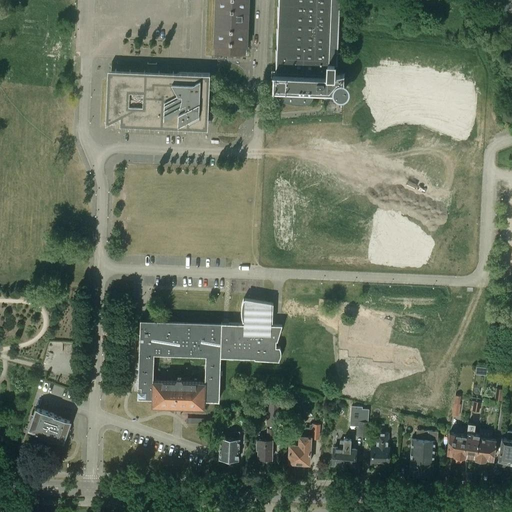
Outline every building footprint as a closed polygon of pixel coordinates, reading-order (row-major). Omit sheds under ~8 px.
[(216,0),(215,45),(216,45),(215,51),(244,52),(244,46),(245,46),(247,0),(216,0)] [(347,84),(339,83),(339,0),(278,0),(278,4),(277,4),(278,26),(276,26),(277,48),(276,48),(276,70),(271,70),(271,77),(276,78),(274,98),(279,100),(287,103),(291,104),(295,104),(300,105),(304,105),(307,104),(310,102),(311,100),(335,101),(340,107),(347,108),(350,103),(352,98),(348,92),(347,84)] [(119,125),(185,128),(200,120),(207,120),(209,73),(179,72),(171,77),(155,76),(156,74),(146,73),(146,81),(107,79),(105,124),(120,116),(119,125)] [(1,80),(0,107),(0,255),(24,257),(25,230),(38,230),(40,182),(24,182),(26,142),(31,142),(32,117),(46,118),(48,82),(1,80)] [(171,189),(171,201),(189,202),(189,189),(171,189)] [(63,211),(53,210),(52,220),(62,220),(63,211)] [(140,320),(138,362),(137,396),(151,397),(151,399),(152,399),(151,406),(174,407),(174,408),(180,408),(181,408),(181,407),(203,407),(204,400),(205,400),(205,399),(219,399),(220,356),(254,357),(254,358),(279,359),(279,358),(280,356),(281,353),(281,351),(280,348),(279,346),(278,347),(276,346),(276,340),(277,340),(282,325),(270,324),(270,322),(272,322),(273,303),(245,298),(244,299),(243,298),(242,300),(241,304),(240,308),(240,312),(241,317),(242,321),(244,321),(244,323),(221,322),(221,324),(150,322),(150,326),(141,326),(141,320),(140,320)] [(51,351),(71,352),(71,342),(52,341),(51,351)] [(257,439),(257,449),(258,449),(258,458),(271,459),(271,444),(274,443),(274,429),(272,429),(272,426),(279,426),(280,399),(269,399),(268,426),(268,429),(267,429),(267,440),(257,439)] [(480,402),(474,401),(471,411),(478,412),(480,402)] [(459,405),(454,404),(451,415),(458,417),(460,405),(459,404),(459,405)] [(32,420),(29,429),(28,431),(30,434),(33,435),(36,434),(37,432),(46,435),(53,414),(36,408),(34,416),(31,415),(30,419),(32,420)] [(53,414),(46,435),(45,436),(55,439),(54,441),(56,443),(59,445),(62,443),(65,433),(68,434),(69,430),(67,429),(70,420),(69,420),(71,415),(69,412),(66,411),(63,412),(61,417),(53,414)] [(304,427),(304,435),(296,435),(295,444),(289,444),(288,462),(299,463),(300,465),(302,467),(304,467),(306,466),(307,464),(307,463),(309,463),(310,439),(318,439),(319,424),(311,423),(311,425),(309,424),(309,428),(304,427)] [(467,423),(466,435),(463,454),(464,455),(475,456),(478,436),(478,433),(473,433),(474,424),(467,423)] [(416,430),(416,439),(411,439),(409,474),(432,475),(434,440),(437,441),(438,431),(416,430)] [(484,458),(484,457),(493,458),(496,439),(491,438),(491,432),(485,431),(484,437),(478,436),(475,456),(475,457),(484,458)] [(501,438),(498,460),(497,463),(500,465),(503,466),(506,464),(506,462),(511,462),(511,431),(507,431),(506,438),(501,438)] [(234,432),(233,439),(220,438),(219,459),(238,460),(239,439),(238,439),(239,432),(234,432)] [(377,433),(376,447),(371,447),(371,462),(387,462),(388,447),(386,447),(386,441),(385,441),(385,434),(377,433)] [(466,435),(449,433),(446,452),(454,453),(454,457),(455,459),(461,460),(463,458),(464,455),(463,454),(466,435)] [(340,446),(340,448),(333,448),(332,465),(354,466),(355,449),(350,449),(351,439),(343,439),(343,446),(340,446)]
